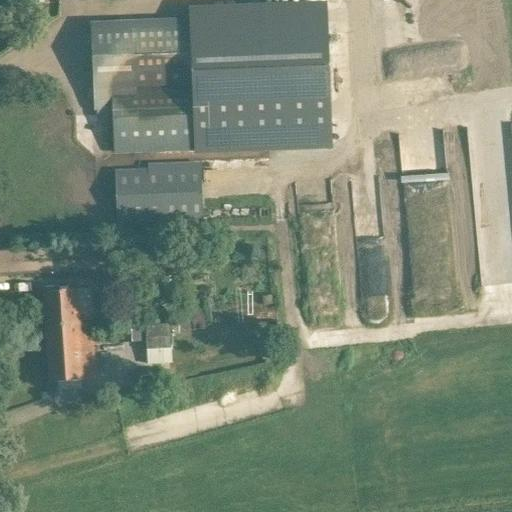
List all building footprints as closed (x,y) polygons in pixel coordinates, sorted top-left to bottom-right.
[(188,6),(189,18),(91,22),(94,111),(112,111),(113,153),(206,149),(206,150),(266,148),(332,146),(326,1),(188,6)] [(116,222),(177,220),(203,219),(200,162),(148,163),(148,171),(114,172),(116,222)] [(207,242),(119,246),(119,268),(208,264),(207,242)] [(44,291),(48,337),(93,333),(90,288),(44,291)] [(121,309),(123,341),(141,340),(139,308),(121,309)] [(169,324),(145,325),(146,337),(170,336),(169,324)] [(93,333),(48,337),(51,382),(96,379),(93,333)] [(170,336),(146,337),(147,349),(171,348),(170,336)] [(280,344),(263,344),(264,359),(281,358),(280,344)] [(159,370),(145,371),(146,390),(160,389),(159,370)]
